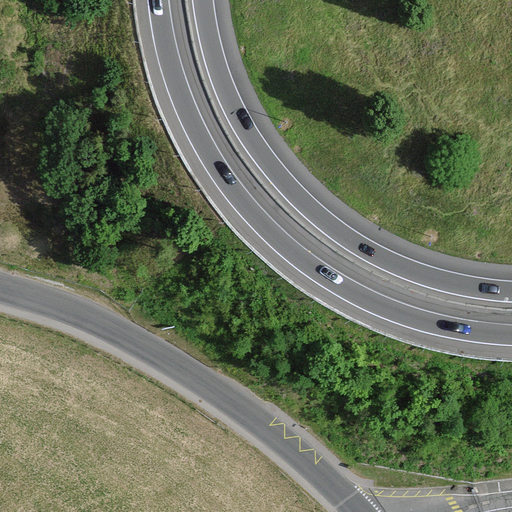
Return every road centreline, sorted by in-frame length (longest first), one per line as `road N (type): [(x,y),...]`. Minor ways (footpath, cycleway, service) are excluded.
road 1 (motorway): [(159,0),(172,70),(194,125),(264,226),(367,300),(438,326),(511,335)]
road 2 (motorway): [(511,290),(396,263),(313,209),(259,148),(234,105),(204,0)]
road 3 (unclassified): [(357,511),(274,432),(162,354),(0,288)]
